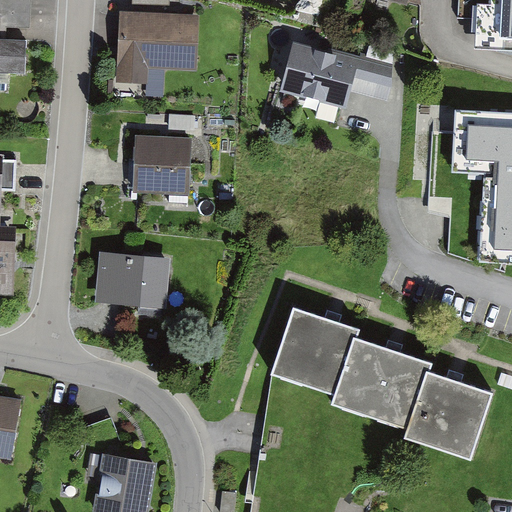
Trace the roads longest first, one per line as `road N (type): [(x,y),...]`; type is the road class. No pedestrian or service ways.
road 1 (residential): [(80,0),(45,358)]
road 2 (residential): [(188,511),(189,451),(163,403),(114,376),(45,358)]
